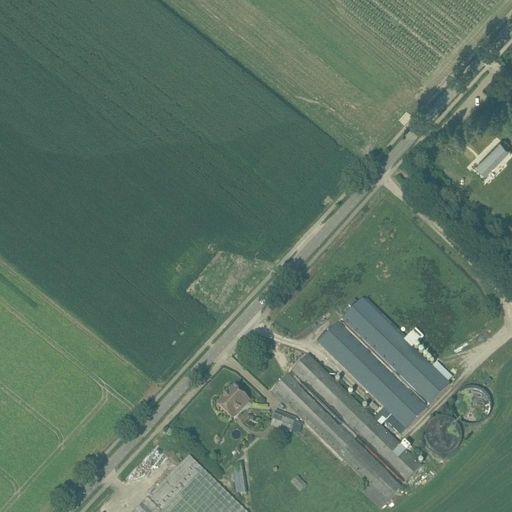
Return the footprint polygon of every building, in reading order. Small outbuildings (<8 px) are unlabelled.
[(501,144),(478,168),(487,177),(510,152),(501,144)] [(362,300),(319,344),(406,430),(450,385),(362,300)] [(420,341),(421,340),(424,337),(416,329),(413,333),(412,333),(420,341)] [(422,467),(315,363),(308,356),(273,391),(368,484),(362,492),(380,509),(422,467)] [(249,401),(242,394),(234,387),(218,405),(232,419),(249,401)] [(296,419),(276,411),(273,419),(293,427),(296,428),(299,421),(296,420),(296,419)] [(246,511),(197,464),(189,457),(135,511),(246,511)] [(238,465),(232,466),(236,493),(242,492),(242,494),(247,494),(242,464),(238,465)] [(297,476),(290,482),(298,491),(305,485),(297,476)]
